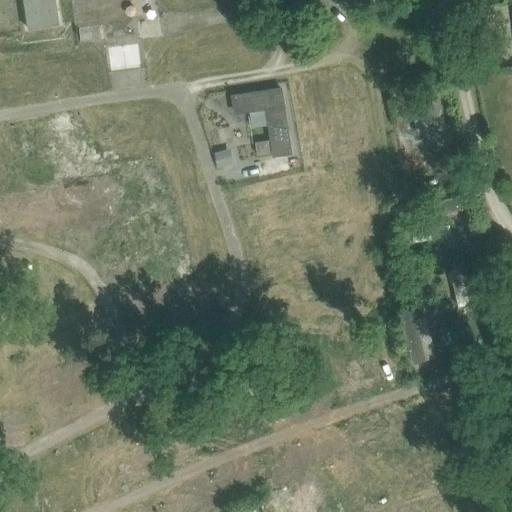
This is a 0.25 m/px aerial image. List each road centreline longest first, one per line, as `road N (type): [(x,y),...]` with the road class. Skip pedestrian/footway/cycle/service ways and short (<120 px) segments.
road 1 (unclassified): [(511,229),(487,190),(446,0)]
road 2 (track): [(184,101),(201,83),(311,65),(337,53),(346,29),(337,5)]
road 3 (track): [(337,53),(358,63),(372,84),(399,191),(412,206)]
road 4 (track): [(163,24),(260,5),(282,21),(275,71)]
